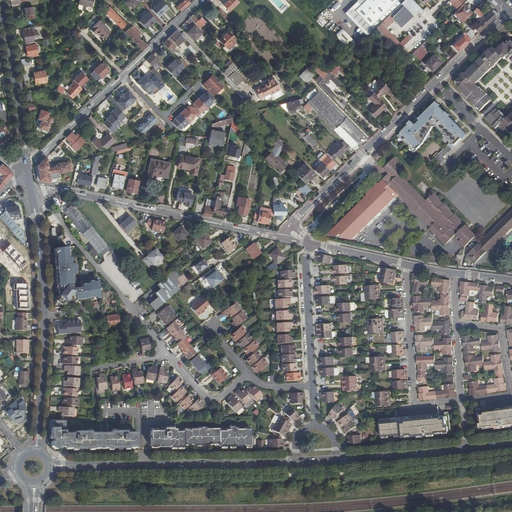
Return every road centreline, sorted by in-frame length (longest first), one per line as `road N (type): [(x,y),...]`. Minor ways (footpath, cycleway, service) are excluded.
road 1 (residential): [(31,185),(281,238)]
road 2 (tertiary): [(34,202),(43,294),(35,451)]
road 3 (tertiary): [(48,465),(295,461)]
road 4 (residential): [(28,169),(200,0)]
road 5 (residential): [(434,80),(281,238)]
road 6 (residential): [(161,348),(51,211),(34,202)]
road 7 (residential): [(461,400),(413,399),(406,264)]
road 8 (tertiary): [(28,169),(0,11)]
road 9 (residential): [(312,385),(309,244)]
road 10 (tertiary): [(335,459),(465,448)]
road 11 (residential): [(434,80),(482,130),(444,165)]
